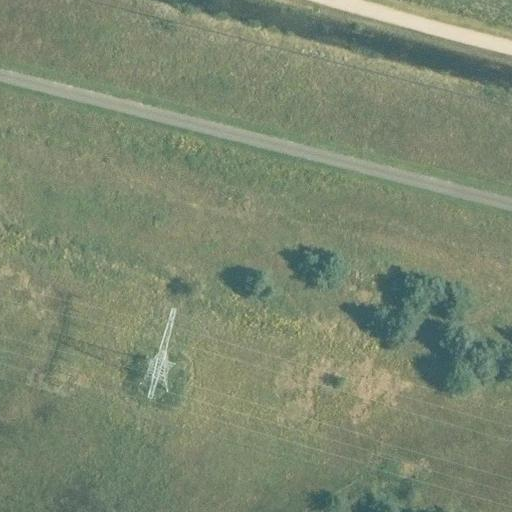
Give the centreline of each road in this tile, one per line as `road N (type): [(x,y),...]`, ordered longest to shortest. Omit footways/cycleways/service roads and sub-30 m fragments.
road 1 (unclassified): [(0,74),(511,203)]
road 2 (track): [(316,0),(511,50)]
